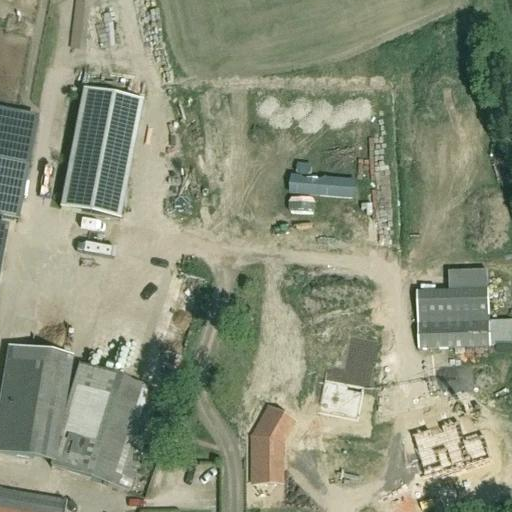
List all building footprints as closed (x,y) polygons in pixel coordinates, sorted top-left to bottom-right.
[(81,99),(57,218),(119,231),(142,112),(81,99)] [(36,122),(0,115),(0,218),(17,222),(36,122)] [(452,294),(417,295),(418,352),(490,351),(490,347),(511,346),(511,327),(490,328),(489,293),(452,294)] [(356,343),(356,331),(336,329),(335,341),(356,343)] [(159,395),(81,371),(67,418),(62,417),(71,360),(8,349),(0,398),(0,452),(54,461),(51,470),(128,494),(159,395)] [(316,393),(312,416),(318,417),(316,429),(330,432),(341,434),(355,437),(360,408),(364,409),(371,375),(346,370),(343,385),(324,382),(322,394),(316,393)] [(418,442),(407,446),(418,484),(435,479),(436,483),(484,469),(478,446),(458,451),(453,432),(441,436),(438,426),(416,433),(418,442)] [(62,511),(64,504),(0,493),(0,511),(62,511)]
